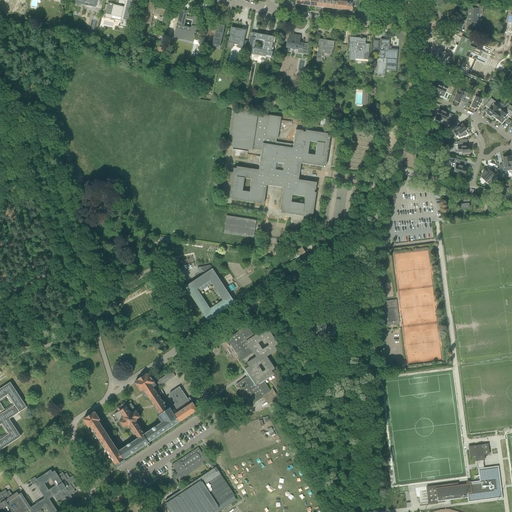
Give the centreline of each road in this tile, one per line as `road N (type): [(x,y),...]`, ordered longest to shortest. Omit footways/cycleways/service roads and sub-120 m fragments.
road 1 (unknown): [(432,215),(465,442),(498,441),(504,494),(423,509)]
road 2 (unclassified): [(371,511),(371,235),(394,166)]
road 3 (residential): [(87,304),(32,126),(0,96)]
road 4 (residential): [(357,238),(187,347)]
road 5 (residential): [(0,471),(117,383)]
road 6 (unclassified): [(394,166),(413,110),(422,24)]
road 7 (residential): [(182,333),(156,270),(87,304)]
